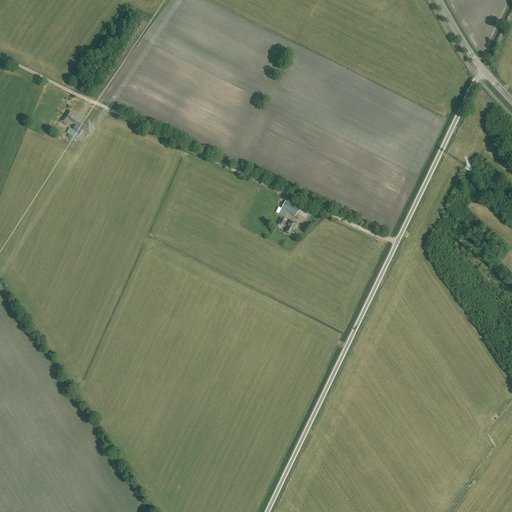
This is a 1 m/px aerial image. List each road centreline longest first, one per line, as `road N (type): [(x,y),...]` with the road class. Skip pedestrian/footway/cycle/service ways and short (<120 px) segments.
road 1 (unclassified): [(265,511),(484,71)]
road 2 (track): [(394,242),(0,57)]
